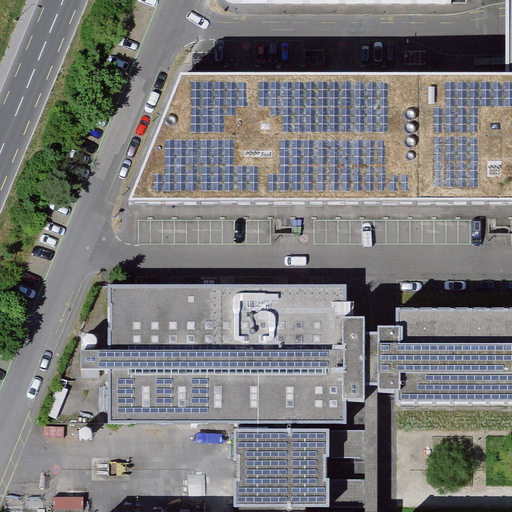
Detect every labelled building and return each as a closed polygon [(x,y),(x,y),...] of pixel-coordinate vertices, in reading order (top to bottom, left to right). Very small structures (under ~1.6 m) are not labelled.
[(225,0),(228,4),(237,8),(265,8),(494,8),(494,2),(500,2),(499,0),(225,0)] [(511,80),(180,79),(125,209),(511,209),(511,80)] [(348,289),(111,289),(110,353),(114,353),(114,355),(83,355),(83,373),(114,373),(113,375),(110,375),(110,427),(348,427),(348,405),(366,405),(366,389),(380,389),(380,338),(366,337),(366,323),(348,322),(348,289)] [(398,396),(398,408),(511,408),(511,313),(398,314),(398,332),(380,332),(380,338),(380,389),(380,396),(398,396)] [(330,461),(330,434),(236,434),(236,461),(241,461),(241,483),(236,483),(237,511),(331,510),(331,483),(327,483),(327,461),(330,461)]
